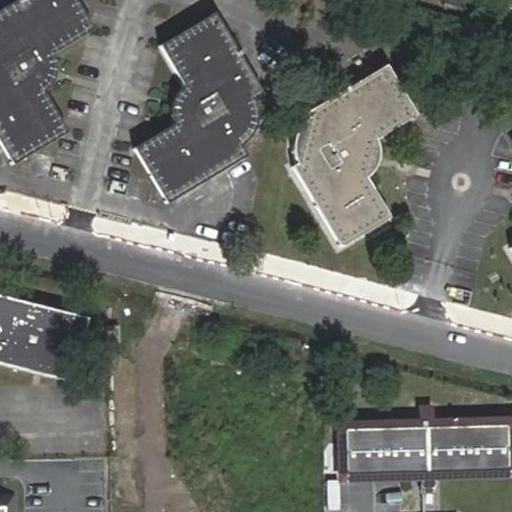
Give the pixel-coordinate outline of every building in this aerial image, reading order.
[(0,144),(12,163),(66,128),(44,93),(52,87),(58,72),(58,61),(53,50),(94,25),(78,0),(16,0),(0,10),(0,144)] [(168,105),(168,117),(169,120),(173,128),(134,152),(166,203),(244,155),(239,146),(245,141),(253,128),(256,120),(256,113),(254,98),(264,92),(216,15),(162,47),(184,82),(176,90),(170,99),(168,105)] [(292,142),(292,150),(293,156),(295,161),(291,164),(340,246),(390,216),(365,176),(370,172),(373,168),(378,159),(379,149),(375,139),(415,115),(382,60),(302,108),(306,114),(296,129),(292,142)] [(87,318),(0,297),(0,363),(73,380),(87,318)] [(122,324),(107,325),(109,377),(124,376),(122,324)] [(508,470),(346,474),(346,484),(420,483),(437,483),(511,480),(511,423),(506,424),(508,470)] [(345,428),(346,474),(508,470),(506,424),(345,428)] [(437,511),(437,483),(420,483),(420,511),(437,511)] [(0,511),(15,511),(14,494),(0,494),(0,511)]
